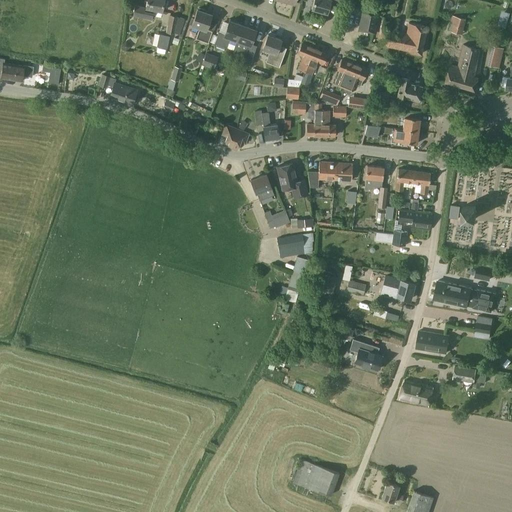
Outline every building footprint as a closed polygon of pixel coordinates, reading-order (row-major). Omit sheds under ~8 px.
[(132,16),(151,20),(154,10),(161,12),(163,0),(147,0),(145,7),(135,5),(132,16)] [(313,0),(311,9),(327,13),(330,0),(338,3),(339,0),(313,0)] [(357,31),(375,34),(377,26),(375,26),(376,21),(378,21),(380,12),(362,8),(357,31)] [(195,39),(208,43),(212,32),(205,29),(211,15),(197,10),(191,26),(199,29),(195,39)] [(175,33),(178,17),(169,15),(166,33),(174,35),(175,33)] [(451,32),(462,35),(467,19),(456,16),(451,32)] [(178,39),(181,40),(188,21),(178,17),(175,33),(179,35),(178,39)] [(378,45),(400,49),(404,33),(395,31),(396,22),(383,19),(378,45)] [(230,39),(236,42),(242,26),(229,21),(224,34),(218,32),(214,44),(226,48),(230,39)] [(409,52),(420,54),(426,27),(408,23),(406,33),(404,33),(400,49),(409,51),(409,52)] [(233,50),(252,57),(256,46),(250,44),(255,31),(242,26),(236,42),(233,50)] [(156,47),(167,49),(170,36),(159,34),(156,47)] [(265,62),(279,67),(283,57),(275,54),(280,40),(266,35),(261,49),(269,52),(265,62)] [(297,69),(304,71),(313,49),(300,44),(296,53),(302,56),(297,69)] [(445,82),(474,90),(478,78),(477,78),(483,51),(463,45),(457,67),(450,65),(445,82)] [(488,66),(500,68),(504,48),(493,46),(488,66)] [(322,63),(325,54),(313,49),(304,71),(313,75),(318,62),(322,63)] [(213,69),(218,57),(206,53),(201,65),(213,69)] [(0,77),(0,78),(22,81),(23,76),(32,78),(34,68),(4,63),(5,59),(0,58),(0,77)] [(337,85),(344,88),(353,64),(340,59),(336,69),(340,70),(335,84),(337,85)] [(344,88),(352,91),(357,77),(362,79),(366,69),(353,64),(344,88)] [(44,66),(43,71),(49,72),(48,82),(58,84),(60,69),(50,67),(44,66)] [(171,80),(178,82),(182,68),(174,66),(171,80)] [(505,90),(511,90),(511,67),(510,77),(503,77),(501,86),(505,87),(505,90)] [(98,85),(107,88),(108,85),(112,86),(108,98),(132,106),(136,90),(114,83),(116,79),(115,79),(115,78),(102,74),(98,85)] [(295,74),(295,78),(288,78),(287,98),(301,98),(302,74),(295,74)] [(273,87),(283,88),(284,79),(274,78),(273,87)] [(411,105),(420,107),(421,100),(419,100),(421,85),(420,85),(409,82),(410,80),(400,78),(396,95),(412,99),(411,105)] [(323,89),(319,98),(336,105),(340,96),(323,89)] [(384,91),(374,89),(372,101),(382,103),(384,91)] [(368,104),(368,99),(361,98),(354,97),(353,102),(353,107),(357,108),(367,109),(368,104)] [(162,108),(171,112),(175,104),(166,100),(162,108)] [(314,124),(306,124),(306,134),(320,135),(321,110),(322,110),(322,103),(314,103),(307,103),(307,102),(292,101),(292,114),(305,114),(305,112),(315,112),(314,124)] [(332,117),(345,117),(346,107),(333,106),(332,117)] [(322,110),(321,110),(320,135),(334,135),(334,125),(329,125),(330,110),(322,110)] [(276,124),(269,125),(267,112),(260,113),(260,111),(253,112),(255,126),(262,124),(264,140),(278,138),(276,124)] [(418,131),(419,119),(403,117),(402,129),(416,131),(418,131)] [(238,127),(244,130),(248,124),(243,120),(238,127)] [(222,145),(236,150),(238,142),(245,145),(250,134),(226,124),(221,135),(226,137),(222,145)] [(366,134),(379,137),(381,126),(368,124),(366,134)] [(400,141),(416,143),(418,131),(416,131),(402,129),(397,129),(396,140),(400,140),(400,141)] [(310,187),(318,188),(319,179),(334,180),(335,163),(319,162),(318,172),(307,171),(310,187)] [(335,163),(334,180),(351,181),(352,164),(335,163)] [(291,188),(294,197),(307,194),(304,180),(296,181),(292,164),(276,167),(282,190),(291,188)] [(381,187),(383,167),(366,166),(364,189),(373,190),(374,186),(380,187),(381,187)] [(404,181),(412,182),(413,171),(397,169),(394,191),(403,192),(404,181)] [(420,194),(427,195),(429,173),(413,171),(412,182),(421,184),(420,194)] [(256,193),(259,200),(274,195),(271,187),(266,175),(250,181),(255,193),(256,193)] [(377,207),(385,208),(387,188),(381,187),(380,187),(377,207)] [(346,203),(355,204),(357,192),(348,191),(346,203)] [(451,204),(450,217),(458,218),(460,206),(451,204)] [(385,219),(392,220),(394,207),(386,206),(385,219)] [(463,206),(463,219),(476,219),(475,206),(463,206)] [(271,215),(276,228),(290,222),(285,210),(271,215)] [(411,227),(429,229),(431,215),(399,211),(398,221),(412,223),(411,227)] [(291,219),(291,228),(313,227),(312,218),(297,219),(297,218),(291,219)] [(331,226),(341,227),(342,219),(332,218),(331,226)] [(392,244),(405,246),(407,232),(394,230),(392,244)] [(276,238),(278,249),(303,244),(303,238),(302,234),(276,238)] [(284,299),(295,303),(298,292),(300,293),(310,260),(297,257),(286,294),(285,294),(284,299)] [(474,277),(489,281),(492,268),(477,264),(474,277)] [(317,290),(332,294),(337,277),(321,273),(315,272),(313,281),(319,283),(317,290)] [(396,295),(409,299),(414,283),(393,278),(392,279),(384,276),(381,287),(390,290),(391,286),(398,288),(396,295)] [(346,290),(363,295),(366,285),(349,281),(346,290)] [(492,312),(496,294),(478,290),(477,291),(471,289),(438,281),(434,299),(467,307),(468,306),(474,307),(474,308),(492,312)] [(475,330),(490,332),(492,324),(476,322),(475,330)] [(350,336),(352,330),(339,326),(336,336),(341,337),(343,334),(350,336)] [(416,348),(446,353),(449,336),(419,331),(416,348)] [(353,339),(349,349),(357,352),(354,362),(377,370),(377,368),(379,369),(381,363),(379,362),(381,356),(377,354),(379,347),(353,339)] [(453,380),(474,383),(477,369),(455,365),(453,380)] [(400,398),(429,405),(433,387),(404,380),(400,398)] [(330,496),(331,496),(339,473),(305,461),(301,460),(292,483),(296,484),(330,496)] [(393,501),(401,503),(403,496),(396,493),(398,486),(386,482),(381,498),(393,502),(393,501)] [(406,511),(428,511),(433,497),(413,491),(406,511)]
